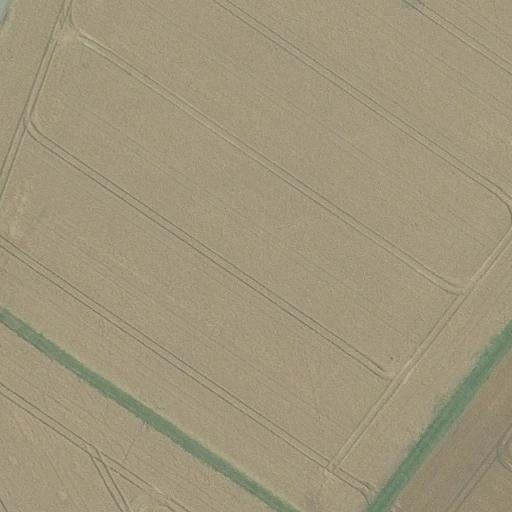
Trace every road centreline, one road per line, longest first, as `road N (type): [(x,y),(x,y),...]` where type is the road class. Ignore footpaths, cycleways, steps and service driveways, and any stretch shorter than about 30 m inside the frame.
road 1 (track): [(0,322),(277,511)]
road 2 (track): [(372,511),(511,330)]
